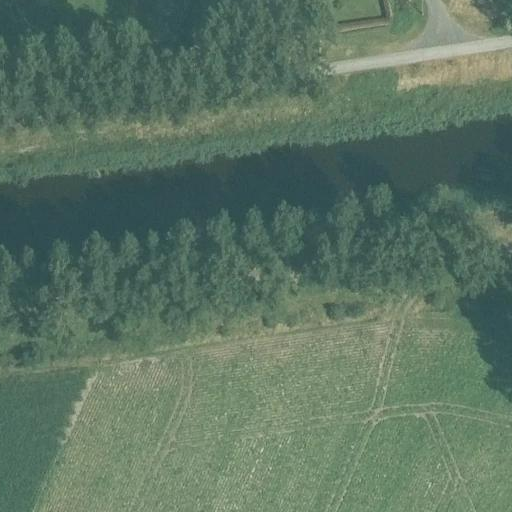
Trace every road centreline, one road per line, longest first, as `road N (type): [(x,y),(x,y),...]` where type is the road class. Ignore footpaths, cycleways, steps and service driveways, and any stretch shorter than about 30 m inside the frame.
road 1 (track): [(511,248),(0,323)]
road 2 (unclassified): [(452,54),(0,121)]
road 3 (unclassified): [(452,54),(501,190)]
